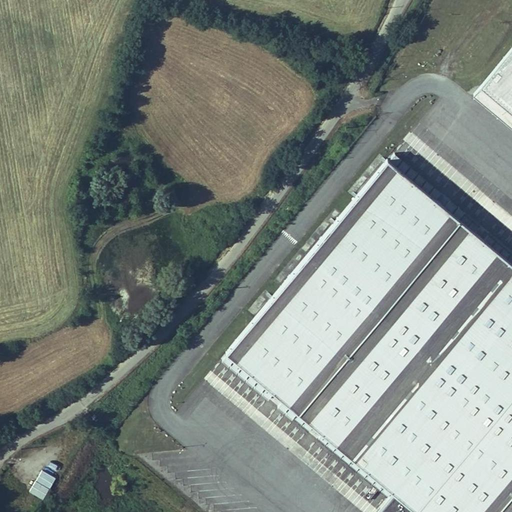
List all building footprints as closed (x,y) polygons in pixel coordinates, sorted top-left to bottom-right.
[(511,53),(476,104),(511,134),(511,53)] [(511,511),(511,268),(386,164),(225,361),(350,464),(394,501),(385,511),(511,511)] [(39,443),(37,442),(28,447),(36,451),(39,443)] [(18,453),(13,464),(27,470),(36,451),(28,447),(18,453)] [(27,470),(13,464),(10,470),(16,473),(13,481),(25,487),(31,472),(27,470)] [(51,490),(41,485),(35,498),(46,502),(51,490)] [(14,511),(19,503),(0,494),(0,511),(14,511)]
